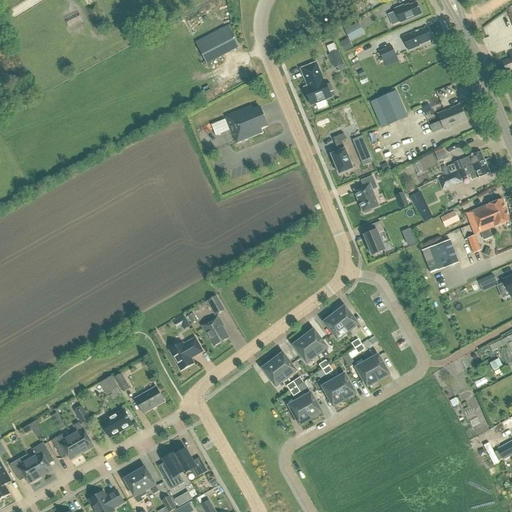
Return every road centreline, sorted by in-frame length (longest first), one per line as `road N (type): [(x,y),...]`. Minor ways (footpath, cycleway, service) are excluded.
road 1 (residential): [(309,511),(284,454),(416,375),(423,361),(382,283),(343,271)]
road 2 (residential): [(343,271),(344,249),(268,64),(260,16),(267,0)]
road 3 (residential): [(199,404),(5,511)]
road 4 (residential): [(199,404),(207,380),(323,295),(343,271)]
road 5 (primary): [(511,145),(451,0)]
road 6 (residential): [(258,511),(199,404)]
